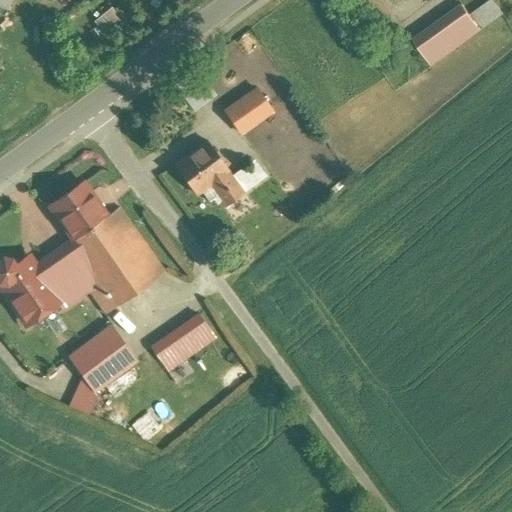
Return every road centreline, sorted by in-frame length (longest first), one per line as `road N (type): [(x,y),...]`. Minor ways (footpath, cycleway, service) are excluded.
road 1 (track): [(386,511),(87,107)]
road 2 (tertiary): [(0,172),(235,0)]
